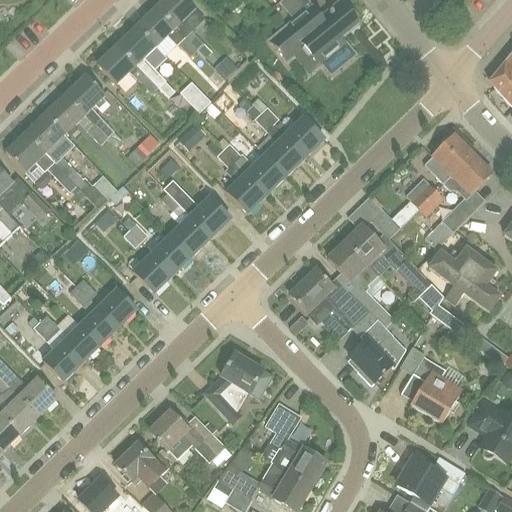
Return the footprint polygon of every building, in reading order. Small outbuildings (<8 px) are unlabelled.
[(161,6),(155,11),(175,31),(183,39),(197,53),(204,62),(211,55),(192,35),(204,22),(183,0),(166,0),(165,2),(161,6)] [(302,0),(288,0),(279,8),(293,25),(311,10),(302,0)] [(342,8),(340,5),(320,21),(311,10),(293,25),(270,43),(287,64),(304,50),(318,66),(320,65),(330,77),(355,57),(341,40),(352,31),(357,26),(352,19),(355,16),(346,5),(342,8)] [(183,39),(175,31),(155,11),(136,30),(156,50),(167,39),(176,49),(178,47),(190,60),(197,53),(183,39)] [(156,50),(136,30),(126,40),(122,43),(117,48),(158,91),(165,84),(155,74),(143,62),(156,50)] [(165,59),(176,49),(167,39),(156,50),(165,59)] [(151,98),(158,91),(117,48),(94,71),(113,91),(129,75),(142,88),(151,98)] [(143,62),(155,74),(158,70),(167,62),(165,59),(156,50),(143,62)] [(511,59),(490,85),(511,108),(511,59)] [(226,61),(215,72),(225,83),(237,72),(226,61)] [(73,91),(65,99),(107,142),(114,135),(92,112),(104,99),(85,79),(73,91)] [(165,84),(158,91),(169,102),(176,95),(165,84)] [(191,86),(180,98),(198,118),(204,112),(210,106),(191,86)] [(101,148),(107,142),(65,99),(45,118),(64,138),(77,125),(85,134),(86,133),(101,148)] [(238,107),(246,115),(252,109),(251,108),(244,101),(238,107)] [(260,117),(266,110),(258,102),(251,108),(252,109),(260,117)] [(204,112),(215,123),(223,115),(212,104),(210,106),(204,112)] [(246,115),(254,123),(260,117),(252,109),(246,115)] [(266,110),(260,117),(272,129),(279,123),(266,110)] [(277,146),(264,158),(285,180),(299,167),(304,162),(283,140),(272,129),(260,117),(254,123),(269,138),(277,146)] [(74,147),(64,138),(45,118),(25,137),(76,190),(78,193),(98,214),(104,208),(110,203),(118,195),(113,189),(102,178),(91,189),(84,181),(82,183),(62,162),(76,150),(74,147)] [(283,140),(304,162),(304,161),(307,159),(311,155),(323,143),(302,121),(302,122),(283,140)] [(195,128),(177,145),(188,156),(206,139),(195,128)] [(423,168),(443,187),(472,159),(465,152),(469,149),(453,132),(437,148),(441,151),(428,164),(423,168)] [(117,152),(124,145),(114,135),(107,142),(117,152)] [(69,196),(76,190),(25,137),(22,140),(5,156),(25,176),(34,186),(43,177),(47,173),(69,196)] [(137,151),(147,161),(160,148),(150,138),(137,151)] [(269,138),(257,150),(264,158),(277,146),(269,138)] [(246,176),(267,198),(269,196),(272,193),(285,180),(264,158),(254,169),(242,157),(241,158),(230,147),(223,153),(246,176)] [(137,151),(126,161),(134,170),(136,172),(147,161),(137,151)] [(246,176),(223,153),(216,160),(228,172),(224,176),(235,187),(246,176)] [(472,159),(443,187),(450,194),(457,195),(466,203),(491,178),(472,159)] [(171,163),(159,174),(168,182),(173,177),(179,171),(171,163)] [(0,198),(12,187),(0,174),(0,198)] [(267,198),(246,176),(235,187),(226,195),(247,217),(262,203),(265,200),(267,198)] [(39,225),(50,214),(18,182),(12,187),(0,198),(0,209),(9,219),(22,207),(39,225)] [(388,243),(419,213),(418,212),(435,195),(422,182),(405,199),(411,205),(392,224),(383,214),(371,225),(383,238),(388,243)] [(167,196),(179,208),(190,219),(211,241),(213,239),(217,235),(231,221),(210,200),(207,203),(199,211),(172,184),(166,190),(164,192),(167,196)] [(118,195),(110,203),(115,209),(129,195),(123,190),(118,195)] [(418,212),(419,213),(425,219),(442,202),(435,195),(418,212)] [(190,219),(179,208),(167,196),(161,202),(173,215),(169,219),(180,230),(190,219)] [(0,248),(20,230),(9,219),(0,209),(0,248)] [(106,213),(93,226),(103,236),(116,223),(106,213)] [(211,241),(190,219),(180,230),(171,238),(192,259),(206,246),(210,242),(211,241)] [(441,225),(424,242),(435,253),(452,236),(441,225)] [(129,233),(141,246),(148,239),(136,227),(129,233)] [(357,232),(344,245),(379,280),(380,280),(390,271),(403,259),(395,250),(388,243),(383,238),(376,244),(361,228),(357,232)] [(141,246),(129,233),(123,240),(134,251),(135,252),(141,246)] [(171,238),(152,257),(173,278),(174,277),(177,274),(192,259),(171,238)] [(77,242),(62,258),(73,269),(88,253),(77,242)] [(354,289),(349,295),(368,315),(385,332),(385,331),(386,331),(395,322),(373,300),(366,293),(379,280),(344,245),(327,261),(341,276),(349,284),(354,289)] [(450,304),(481,263),(466,251),(455,266),(440,255),(429,271),(453,290),(445,301),(450,304)] [(51,261),(42,252),(32,262),(41,271),(51,261)] [(171,280),(173,278),(152,257),(133,276),(137,281),(153,297),(157,294),(168,283),(171,280)] [(481,263),(450,304),(455,308),(463,297),(488,316),(500,300),(486,289),(497,274),(481,263)] [(332,311),(351,331),(368,315),(349,295),(336,281),(330,287),(316,273),(303,285),(301,282),(288,294),(291,297),(289,298),(307,316),(317,326),(332,311)] [(415,290),(408,297),(414,304),(419,300),(431,288),(425,281),(415,290)] [(82,283),(76,289),(91,304),(97,298),(82,283)] [(0,305),(3,309),(12,300),(0,288),(0,305)] [(114,336),(118,332),(91,304),(76,289),(69,296),(91,319),(79,329),(99,350),(111,339),(114,336)] [(136,314),(116,294),(98,312),(118,332),(123,327),(126,324),(136,314)] [(433,314),(430,318),(457,338),(465,328),(439,309),(438,308),(433,314)] [(368,315),(351,331),(360,340),(365,345),(349,360),(351,362),(360,371),(356,374),(371,390),(374,386),(392,369),(395,371),(403,359),(390,346),(390,344),(394,340),(385,331),(385,332),(368,315)] [(79,329),(69,340),(58,329),(47,318),(39,325),(81,368),(85,363),(99,350),(79,329)] [(70,320),(68,318),(61,325),(58,329),(69,340),(79,329),(70,320)] [(12,325),(5,332),(11,339),(18,332),(12,325)] [(39,325),(32,332),(54,354),(43,365),(62,386),(76,372),(81,368),(39,325)] [(465,328),(457,338),(501,370),(509,361),(465,328)] [(271,379),(263,374),(233,357),(220,379),(222,380),(213,389),(204,397),(220,414),(228,423),(231,425),(239,417),(237,414),(221,397),(233,386),(248,396),(254,399),(258,402),(271,379)] [(423,359),(412,378),(400,397),(412,404),(410,408),(441,427),(463,391),(442,379),(445,373),(423,359)] [(37,382),(28,391),(0,362),(0,381),(38,420),(43,416),(46,413),(56,403),(37,382)] [(34,424),(38,420),(0,381),(0,395),(2,397),(0,398),(0,417),(20,438),(34,424)] [(482,405),(469,428),(487,439),(480,450),(483,452),(482,456),(483,460),(487,462),(491,461),(494,459),(506,466),(511,455),(511,420),(502,415),(501,417),(482,405)] [(288,477),(311,491),(320,476),(326,466),(303,452),(302,453),(287,444),(301,420),(278,407),(264,430),(276,436),(269,447),(279,453),(270,466),(271,467),(271,466),(288,477)] [(209,467),(217,459),(225,451),(212,438),(203,428),(195,436),(179,419),(177,421),(170,414),(149,434),(166,451),(177,462),(192,449),(208,466),(209,467)] [(0,454),(1,455),(20,438),(0,417),(0,454)] [(140,483),(148,491),(170,469),(159,457),(154,462),(138,446),(115,468),(129,483),(135,488),(140,483)] [(420,511),(425,511),(438,491),(452,499),(465,476),(438,460),(430,473),(412,462),(406,472),(396,489),(414,499),(410,506),(420,511)] [(288,477),(271,466),(271,467),(259,486),(239,474),(229,490),(252,503),(259,492),(274,501),(273,502),(289,511),(298,511),(311,491),(288,477)] [(100,483),(79,504),(86,511),(145,511),(143,509),(129,496),(125,500),(120,495),(117,492),(113,496),(100,483)] [(246,511),(252,503),(229,490),(229,491),(218,484),(207,502),(221,510),(224,506),(234,511),(246,511)] [(495,511),(503,499),(486,488),(475,507),(483,511),(495,511)] [(165,511),(153,499),(143,509),(145,511),(165,511)] [(495,511),(511,511),(511,504),(503,499),(495,511)]
